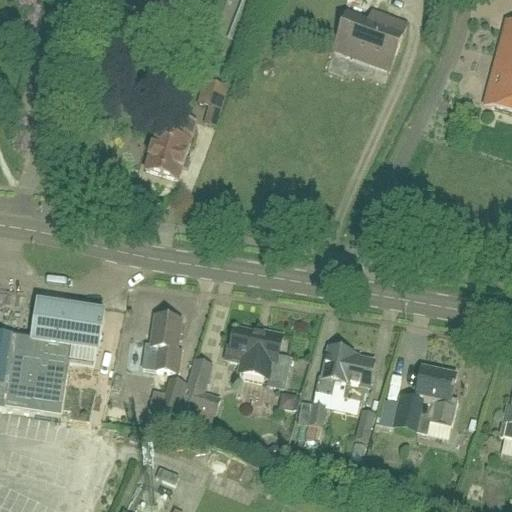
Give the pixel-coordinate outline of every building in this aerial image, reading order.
[(141,0),(138,15),(136,14),(130,34),(155,41),(161,22),(181,28),(188,0),(141,0)] [(354,64),(389,77),(407,29),(372,15),(367,27),(348,20),(333,57),(345,61),(346,59),(354,62),(354,64)] [(511,118),(511,26),(506,25),(484,111),(511,118)] [(137,65),(120,60),(113,84),(130,89),(137,65)] [(221,115),(229,92),(206,84),(198,107),(221,115)] [(190,148),(196,128),(181,123),(175,144),(157,138),(145,177),(179,187),(190,148)] [(99,358),(105,319),(38,309),(33,345),(0,339),(0,416),(7,417),(7,416),(62,425),(72,354),(99,358)] [(146,351),(143,374),(159,377),(177,379),(180,357),(177,356),(181,326),(155,322),(151,352),(146,351)] [(264,340),(251,337),(235,334),(229,359),(240,362),(237,378),(258,382),(286,388),(291,364),(278,361),(282,340),(265,337),(264,340)] [(368,394),(374,367),(353,362),(354,359),(328,354),(322,383),(319,383),(315,399),(328,401),(331,386),(346,390),(343,405),(365,409),(368,394)] [(187,390),(181,412),(215,423),(221,404),(204,399),(212,371),(194,365),(187,390)] [(457,406),(451,405),(456,381),(421,374),(414,405),(400,402),(393,434),(427,442),(430,429),(451,433),(457,406)] [(181,412),(187,390),(169,385),(157,425),(174,430),(180,412),(181,412)] [(282,401),(280,414),(292,417),(295,404),(282,401)] [(319,448),(326,413),(302,408),(298,429),(307,431),(305,445),(319,448)] [(511,410),(511,412),(507,411),(500,443),(511,445),(511,410)] [(367,449),(375,419),(361,416),(354,445),(367,449)] [(137,448),(139,441),(132,438),(129,445),(137,448)] [(176,492),(180,483),(161,475),(157,484),(176,492)]
